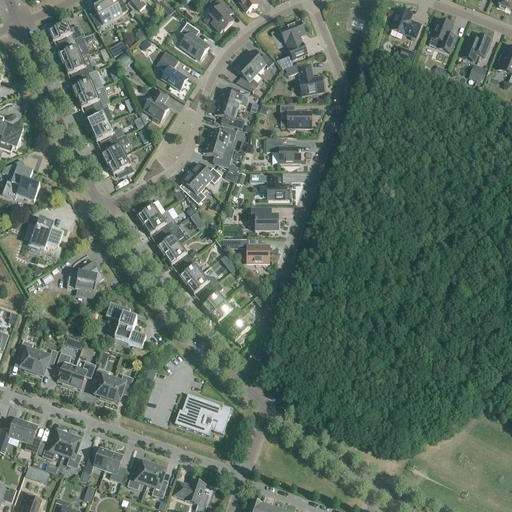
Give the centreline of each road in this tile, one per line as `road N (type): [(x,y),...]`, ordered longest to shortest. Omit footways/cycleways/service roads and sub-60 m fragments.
road 1 (residential): [(249,393),(348,100),(312,0)]
road 2 (residential): [(312,0),(252,26),(228,50),(208,83),(191,147),(173,170),(103,211)]
road 3 (residential): [(243,478),(0,391)]
road 4 (residential): [(249,393),(193,339),(103,211)]
road 5 (residential): [(103,211),(61,136),(18,24)]
road 6 (residential): [(379,489),(267,412)]
